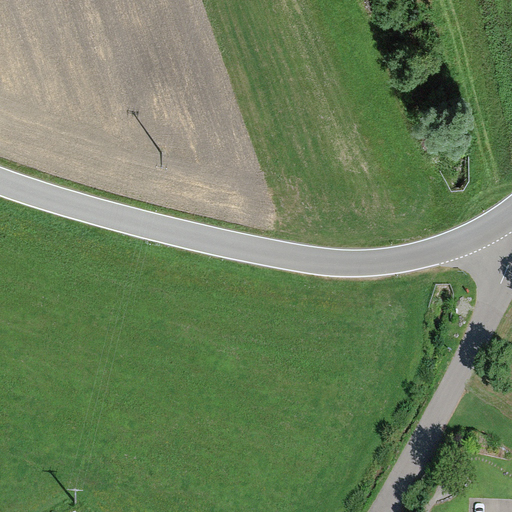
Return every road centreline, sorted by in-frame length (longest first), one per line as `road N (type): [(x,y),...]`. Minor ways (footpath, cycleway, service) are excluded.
road 1 (tertiary): [(0,180),(194,236),(326,261),(387,261),(438,249),(511,213)]
road 2 (unclassified): [(381,511),(511,259)]
